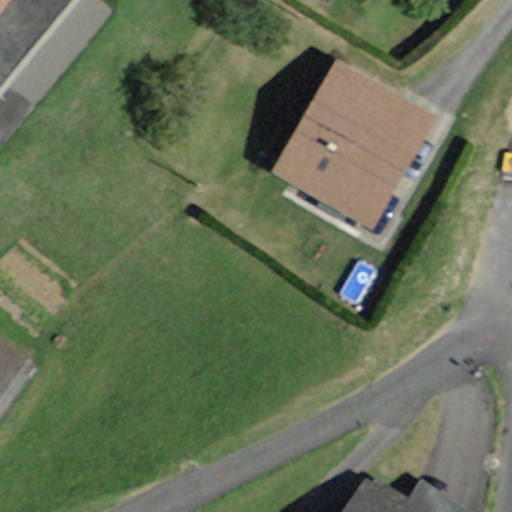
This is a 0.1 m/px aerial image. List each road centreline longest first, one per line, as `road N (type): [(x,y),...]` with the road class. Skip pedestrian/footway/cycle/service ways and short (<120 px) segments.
road 1 (residential): [(511,327),(146,511)]
road 2 (residential): [(88,15),(0,119)]
